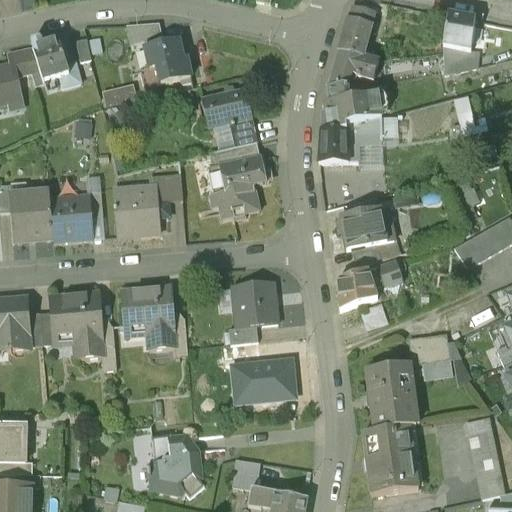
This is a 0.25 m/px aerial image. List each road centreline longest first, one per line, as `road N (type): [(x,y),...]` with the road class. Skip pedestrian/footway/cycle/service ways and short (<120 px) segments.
road 1 (residential): [(0,29),(82,10),(143,7),(318,32)]
road 2 (residential): [(308,254),(0,281)]
road 3 (residential): [(323,511),(336,427),(308,254)]
road 4 (residential): [(308,254),(296,164),(318,32)]
